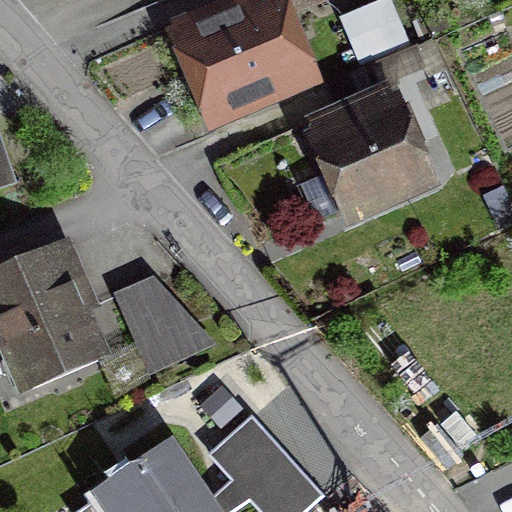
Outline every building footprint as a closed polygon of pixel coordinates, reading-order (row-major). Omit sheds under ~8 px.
[(212,24),(172,39),(205,123),(310,82),(285,16),(320,3),(319,0),(232,0),(207,10),(212,24)] [(387,98),(311,127),(344,213),(420,184),(387,98)] [(75,253),(0,285),(0,328),(22,381),(113,343),(75,253)] [(156,280),(125,296),(152,373),(205,350),(156,280)] [(231,482),(205,502),(212,511),(233,511),(246,504),(255,511),(303,511),(321,497),(255,417),(208,461),(231,482)] [(212,511),(205,502),(169,449),(103,493),(115,511),(212,511)]
